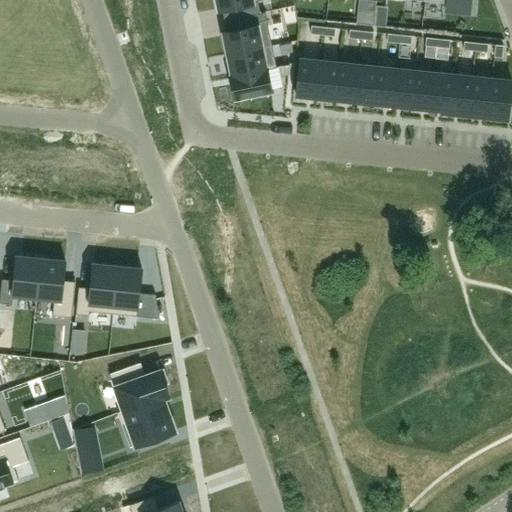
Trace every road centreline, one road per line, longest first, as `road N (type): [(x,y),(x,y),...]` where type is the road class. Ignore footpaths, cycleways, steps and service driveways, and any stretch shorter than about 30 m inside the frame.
road 1 (residential): [(167,0),(193,138),(511,168)]
road 2 (residential): [(168,217),(273,511)]
road 3 (residential): [(168,217),(144,228),(0,214)]
road 4 (residential): [(135,124),(0,115)]
road 5 (residential): [(91,0),(135,124)]
